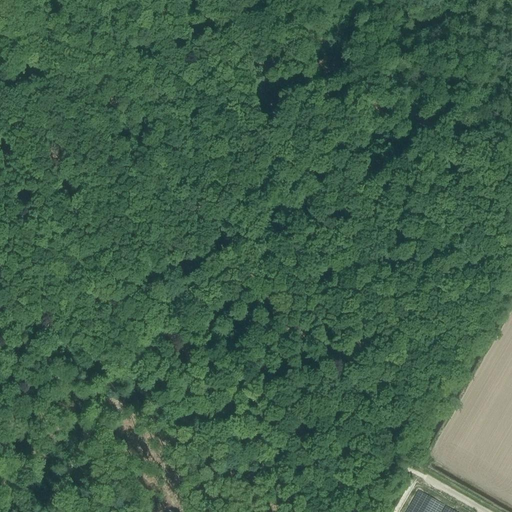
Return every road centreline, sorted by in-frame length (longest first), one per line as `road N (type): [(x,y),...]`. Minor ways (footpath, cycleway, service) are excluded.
road 1 (track): [(44,511),(118,380)]
road 2 (track): [(118,380),(0,287)]
